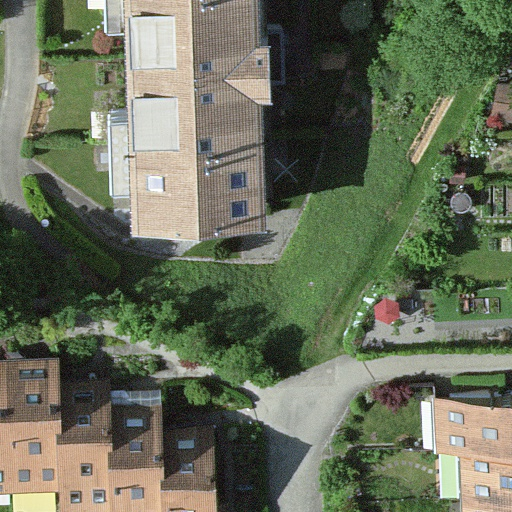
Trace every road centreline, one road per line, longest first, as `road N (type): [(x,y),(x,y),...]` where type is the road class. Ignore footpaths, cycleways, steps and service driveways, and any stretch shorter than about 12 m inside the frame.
road 1 (residential): [(286,511),(284,441),(311,389),(358,370),(511,362)]
road 2 (residential): [(21,0),(11,172)]
